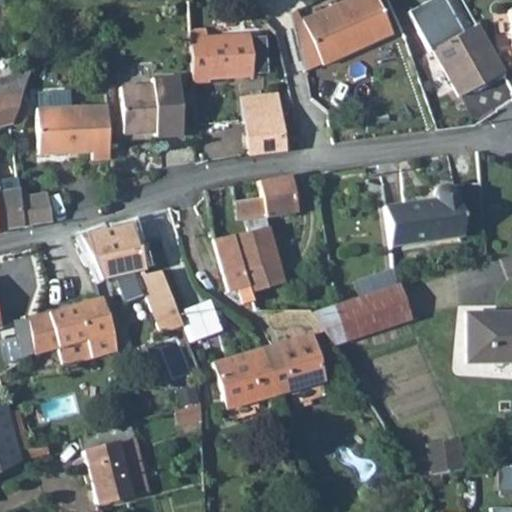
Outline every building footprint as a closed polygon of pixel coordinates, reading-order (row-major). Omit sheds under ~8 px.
[(390,35),(373,0),(346,0),(300,22),(320,66),(390,35)] [(486,86),(504,76),(475,25),(463,31),(445,0),(428,0),(408,12),(430,51),(433,50),(459,96),(484,82),(486,86)] [(187,32),(190,82),(206,82),(206,79),(247,77),(247,74),(265,74),(263,39),(245,39),(245,37),(204,39),(203,31),(187,32)] [(0,128),(10,125),(17,104),(21,92),(28,72),(0,78),(0,128)] [(119,88),(121,134),(153,133),(153,138),(179,136),(176,78),(150,80),(150,87),(119,88)] [(38,93),(38,110),(70,108),(69,92),(38,93)] [(240,99),(246,156),(281,152),(274,95),(240,99)] [(10,125),(20,129),(27,108),(17,104),(10,125)] [(35,110),(37,155),(90,153),(90,161),(107,160),(105,107),(70,108),(38,110),(35,110)] [(25,151),(23,135),(11,136),(13,152),(25,151)] [(0,180),(0,192),(17,189),(16,177),(0,180)] [(234,203),(242,235),(231,237),(248,292),(264,287),(247,234),(267,230),(263,218),(294,212),(288,177),(256,183),(259,200),(234,203)] [(382,207),(388,247),(458,237),(453,198),(452,193),(449,189),(445,187),(439,187),(436,188),(433,192),(431,196),(431,201),(382,207)] [(0,231),(20,226),(48,222),(45,194),(18,199),(17,189),(0,192),(0,231)] [(77,237),(93,273),(103,271),(105,280),(134,274),(153,320),(159,333),(179,325),(174,311),(165,290),(158,272),(143,275),(142,272),(136,248),(134,248),(130,233),(128,225),(102,230),(101,227),(77,237)] [(247,234),(264,287),(281,282),(267,230),(247,234)] [(235,290),(240,304),(251,302),(248,292),(231,237),(212,241),(226,292),(235,290)] [(353,282),(357,296),(393,285),(391,270),(353,282)] [(93,273),(97,282),(105,280),(103,271),(93,273)] [(309,313),(330,346),(407,320),(396,285),(309,313)] [(224,293),(238,305),(240,304),(235,290),(226,292),(224,293)] [(66,366),(113,352),(110,332),(99,299),(34,316),(26,318),(33,354),(54,348),(59,366),(66,366)] [(179,311),(191,342),(219,331),(207,301),(179,311)] [(511,312),(464,313),(464,363),(511,362),(511,312)] [(1,335),(9,369),(19,361),(33,354),(26,318),(13,322),(15,333),(1,335)] [(259,349),(272,396),(320,382),(307,335),(259,349)] [(211,363),(224,410),(272,396),(259,349),(211,363)] [(171,392),(176,411),(198,405),(197,385),(171,392)] [(0,471),(19,462),(17,451),(3,399),(0,399),(0,471)] [(115,443),(128,496),(146,492),(133,438),(115,443)] [(424,444),(429,476),(445,473),(440,442),(424,444)] [(81,451),(95,505),(128,496),(115,443),(81,451)]
